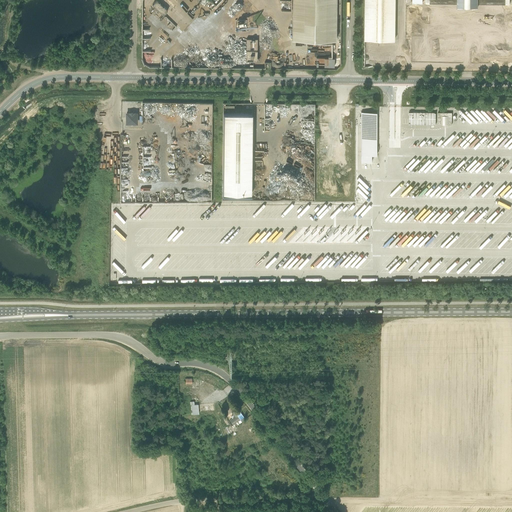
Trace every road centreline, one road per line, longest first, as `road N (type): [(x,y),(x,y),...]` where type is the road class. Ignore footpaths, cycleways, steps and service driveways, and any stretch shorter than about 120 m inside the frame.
road 1 (secondary): [(106,315),(511,312)]
road 2 (tertiary): [(324,499),(226,377),(165,366),(111,338),(0,337)]
road 3 (unclassified): [(131,78),(349,80)]
road 4 (unclassified): [(132,511),(201,499),(324,499)]
road 5 (track): [(511,499),(324,499)]
road 6 (unclassified): [(349,80),(511,82)]
road 7 (unclassified): [(0,112),(39,81),(131,78)]
